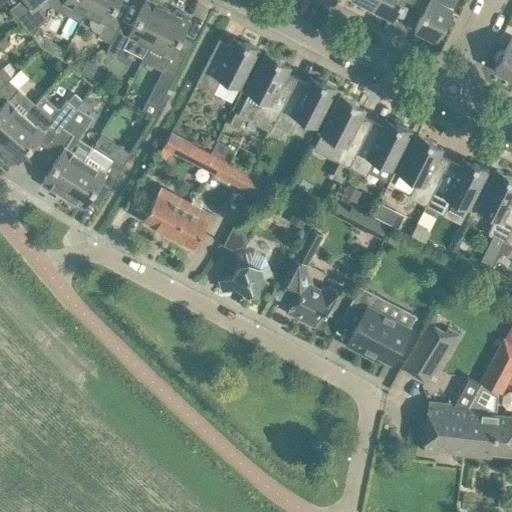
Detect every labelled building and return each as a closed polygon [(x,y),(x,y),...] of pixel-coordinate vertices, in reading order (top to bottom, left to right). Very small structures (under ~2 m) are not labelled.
[(47,6),(44,2),(46,0),(18,0),(10,8),(29,31),(30,30),(29,29),(43,19),(46,16),(47,11),(47,6)] [(83,16),(90,0),(64,0),(59,9),(81,20),(83,16)] [(110,42),(122,19),(111,13),(117,0),(90,0),(83,16),(91,20),(90,25),(92,30),(96,33),(99,35),(98,36),(110,42)] [(144,55),(150,44),(168,8),(161,5),(163,1),(160,0),(144,0),(132,24),(122,19),(110,42),(122,48),(124,45),(144,55)] [(375,0),(372,7),(392,18),(401,0),(407,0),(413,2),(412,3),(413,4),(414,0),(375,0)] [(435,39),(438,33),(439,34),(443,32),(445,29),(446,25),(445,21),(455,0),(414,0),(413,4),(414,4),(414,3),(424,8),(414,29),(435,39)] [(156,82),(142,109),(153,116),(166,92),(167,88),(186,51),(175,46),(189,19),(188,18),(189,15),(176,8),(174,11),(168,8),(150,44),(144,55),(164,65),(163,68),(156,82)] [(44,35),(39,44),(41,46),(60,57),(66,48),(44,35)] [(511,35),(504,51),(503,50),(500,52),(497,55),(496,59),(497,63),(498,63),(494,69),(511,78),(511,35)] [(233,97),(239,86),(259,47),(244,40),(244,42),(233,36),(230,43),(219,37),(196,83),(213,92),(215,88),(233,97)] [(270,129),(297,77),(286,72),(290,65),(279,60),(280,58),(265,51),(246,89),(249,91),(238,112),(235,111),(229,123),(238,128),(243,116),(270,129)] [(90,62),(84,74),(93,78),(98,66),(90,62)] [(3,65),(0,67),(0,86),(11,75),(3,65)] [(297,77),(270,129),(273,131),(280,135),(284,128),(291,131),(298,116),(317,125),(336,87),(322,79),(321,81),(310,75),(307,82),(297,77)] [(0,142),(35,102),(8,78),(0,86),(0,104),(0,105),(0,142)] [(35,102),(0,142),(0,145),(4,149),(2,152),(13,162),(16,159),(17,160),(37,137),(47,146),(77,106),(81,100),(73,93),(67,100),(52,116),(35,102)] [(349,165),(372,119),(362,114),(365,108),(354,103),(355,101),(341,94),(321,132),(339,141),(331,157),(349,165)] [(63,192),(93,145),(92,144),(91,147),(76,138),(90,116),(77,106),(47,146),(59,153),(43,179),(44,180),(42,183),(55,191),(57,188),(63,192)] [(372,119),(349,165),(366,174),(373,159),(392,168),(411,129),(397,122),(396,124),(385,118),(382,125),(372,119)] [(184,156),(192,142),(171,131),(163,145),(158,154),(166,159),(171,149),(184,156)] [(426,205),(449,159),(439,153),(442,147),(431,142),(432,140),(418,133),(398,171),(417,180),(409,196),(426,205)] [(222,158),(229,161),(235,149),(217,140),(210,152),(222,158)] [(222,158),(210,152),(192,142),(184,156),(215,172),(222,158)] [(123,164),(112,157),(111,158),(92,147),(93,145),(63,192),(69,196),(67,199),(80,207),(82,204),(83,205),(99,179),(110,185),(123,164)] [(449,159),(426,205),(443,213),(450,198),(469,207),(488,168),(474,161),(473,163),(463,157),(459,164),(449,159)] [(261,178),(229,161),(222,158),(215,172),(254,192),(261,178)] [(505,240),(511,225),(511,178),(510,177),(511,176),(497,168),(477,207),(495,216),(488,231),(492,234),(505,240)] [(348,181),(342,191),(357,199),(362,188),(348,181)] [(186,206),(189,200),(161,184),(142,218),(169,233),(173,225),(172,225),(175,220),(179,222),(188,207),(186,206)] [(173,225),(169,233),(193,246),(212,212),(189,200),(186,206),(188,207),(179,222),(175,220),(172,225),(173,225)] [(387,222),(394,207),(380,201),(373,215),(387,222)] [(311,210),(298,203),(289,220),(302,227),(311,210)] [(366,231),(372,218),(356,209),(349,223),(366,231)] [(236,217),(232,226),(250,235),(254,227),(236,217)] [(307,232),(319,239),(322,234),(310,227),(307,232)] [(499,251),(505,240),(492,234),(489,241),(490,246),(499,251)] [(508,254),(511,246),(511,244),(505,241),(500,250),(508,254)] [(254,249),(246,252),(244,246),(234,249),(238,262),(232,275),(219,279),(222,288),(235,284),(248,291),(257,287),(263,275),(271,273),(265,255),(265,254),(255,249),(254,249)] [(454,258),(448,254),(443,263),(458,273),(467,257),(458,252),(454,258)] [(307,263),(294,257),(279,286),(280,287),(280,286),(290,292),(292,291),(305,266),(307,266),(307,263)] [(288,297),(285,302),(287,307),(289,308),(289,307),(303,315),(305,321),(313,325),(320,323),(326,310),(331,312),(342,292),(329,285),(321,288),(300,277),(292,291),(296,293),(295,296),(294,295),(288,297)] [(381,295),(359,284),(342,316),(356,324),(347,341),(346,342),(374,357),(376,352),(391,360),(409,326),(374,308),(381,295)] [(445,330),(430,321),(402,366),(426,381),(445,350),(448,352),(459,334),(447,326),(445,330)] [(468,404),(462,453),(479,455),(479,449),(511,452),(511,414),(495,412),(497,389),(500,391),(511,368),(511,342),(503,338),(480,382),(468,404)] [(468,404),(480,382),(467,375),(453,403),(428,400),(423,449),(438,450),(438,446),(450,447),(450,452),(462,453),(468,404)]
